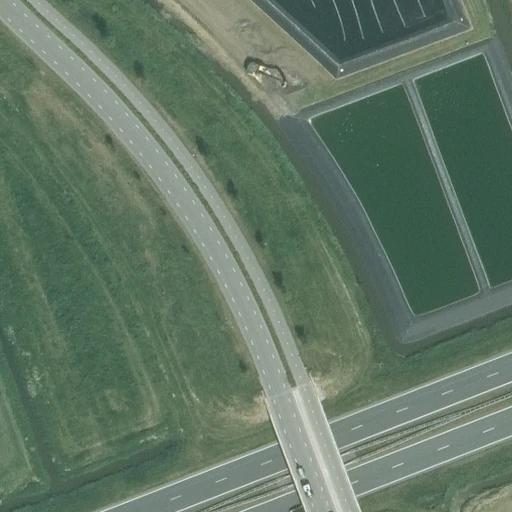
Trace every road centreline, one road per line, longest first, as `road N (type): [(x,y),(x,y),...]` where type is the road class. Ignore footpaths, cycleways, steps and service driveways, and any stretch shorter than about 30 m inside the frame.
road 1 (tertiary): [(320,511),(258,344),(178,196),(97,100),(0,5)]
road 2 (trunk): [(511,369),(142,511)]
road 3 (trunk): [(283,511),(511,422)]
